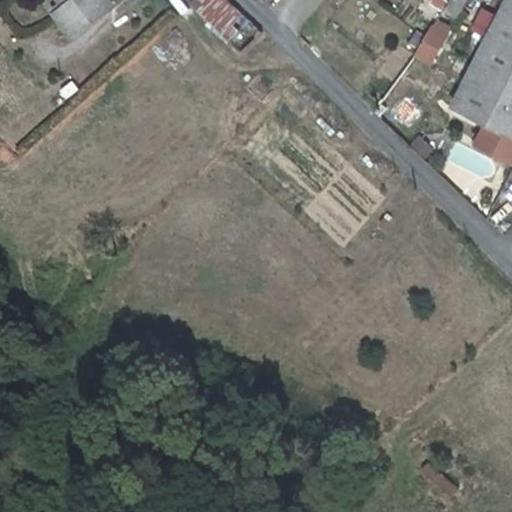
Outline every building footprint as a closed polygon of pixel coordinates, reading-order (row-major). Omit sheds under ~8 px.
[(61,0),(65,5),(56,12),(75,37),(114,7),(108,0),(61,0)] [(244,55),(263,33),(227,0),(195,0),(190,6),(244,55)] [(488,125),(511,136),(511,0),(457,109),(488,125)] [(448,33),(434,26),(415,56),(432,64),(448,33)] [(511,136),(488,125),(479,142),(511,158),(511,136)] [(452,498),(460,489),(430,464),(423,473),(452,498)]
